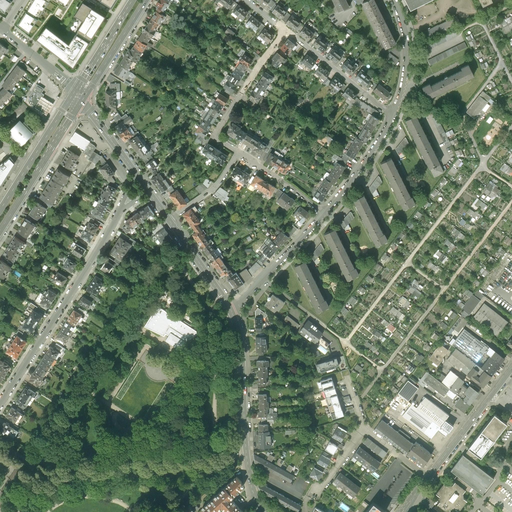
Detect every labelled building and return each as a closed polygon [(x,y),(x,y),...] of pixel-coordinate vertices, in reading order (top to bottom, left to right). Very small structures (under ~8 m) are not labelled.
[(12,3),(7,0),(0,0),(0,10),(4,13),(12,3)] [(56,0),(56,1),(67,8),(71,0),(33,0),(19,23),(21,24),(20,26),(29,33),(49,0),(56,0)] [(159,6),(158,9),(162,12),(164,13),(166,9),(164,9),(168,2),(164,0),(158,0),(156,4),(159,6)] [(234,2),(232,0),(228,0),(224,5),(228,9),(229,8),(234,2)] [(275,3),(270,0),(269,0),(266,4),(271,8),(275,3)] [(332,0),(337,9),(338,13),(349,8),(345,1),(344,0),(332,0)] [(374,0),(368,0),(363,3),(386,49),(396,44),(392,36),(384,20),(377,5),(374,0)] [(406,0),(411,11),(432,1),(431,0),(406,0)] [(475,0),(481,10),(491,5),(488,0),(475,0)] [(105,16),(83,2),(74,16),(83,21),(80,26),(69,43),(47,26),(37,39),(57,54),(60,57),(73,68),(97,30),(105,16)] [(239,5),(234,2),(229,8),(231,10),(232,9),(234,11),(239,5)] [(272,12),(278,4),(277,2),(270,10),(272,12)] [(233,13),(237,17),(244,9),(239,5),(234,11),(233,13)] [(272,12),(276,16),(281,9),(277,6),(272,12)] [(161,14),(162,12),(158,9),(151,19),(160,25),(163,21),(166,17),(161,14)] [(248,13),(244,9),(237,17),(242,20),(243,19),(246,15),(248,13)] [(286,12),(281,9),(276,16),(280,19),(286,12)] [(280,19),(286,23),(291,17),(286,12),(280,19)] [(457,16),(419,35),(423,43),(461,25),(457,16)] [(247,23),(252,27),(257,20),(252,17),(249,21),(247,23)] [(286,23),(290,27),(296,20),(291,17),(286,23)] [(157,30),(160,25),(151,19),(151,20),(150,20),(147,26),(157,32),(158,30),(157,30)] [(261,24),(257,20),(252,27),(256,30),(257,28),(261,24)] [(300,24),(296,20),(290,27),(294,30),(300,24)] [(294,30),(297,32),(302,26),(303,26),(300,24),(294,30)] [(154,37),(157,32),(147,26),(142,33),(150,38),(151,39),(153,36),(154,37)] [(299,34),(304,38),(309,31),(305,27),(304,28),(300,34),(299,34)] [(228,29),(225,33),(231,38),(233,36),(234,34),(228,29)] [(260,36),(264,39),(270,33),(265,29),(260,35),(260,36)] [(421,55),(461,35),(458,29),(418,50),(421,55)] [(313,34),(309,31),(304,38),(308,41),(313,34)] [(147,43),(150,38),(142,33),(138,40),(148,47),(150,48),(152,45),(150,44),(147,43)] [(274,36),(270,33),(264,39),(269,43),(274,36)] [(313,45),(317,49),(323,42),(318,39),(316,41),(313,45)] [(146,50),(148,47),(138,40),(133,47),(142,52),(144,49),(146,50)] [(288,40),(284,44),(293,51),(296,46),(288,40)] [(327,46),(323,42),(317,49),(322,53),(327,46)] [(428,61),(431,66),(467,48),(465,42),(428,61)] [(289,55),(293,51),(284,44),(281,49),(285,52),(289,55)] [(135,62),(142,52),(133,47),(131,51),(129,50),(125,56),(133,61),(135,62)] [(327,57),(331,60),(337,54),(332,50),(328,54),(327,57)] [(277,53),(274,58),(281,64),(285,59),(281,56),(277,53)] [(14,63),(18,58),(13,54),(9,59),(14,63)] [(341,58),(337,54),(331,60),(336,64),(337,63),(341,58)] [(399,60),(390,54),(387,58),(395,64),(399,60)] [(127,70),(133,61),(125,56),(119,65),(127,70)] [(244,56),(240,62),(248,67),(252,61),(244,56)] [(301,63),(306,66),(310,60),(306,57),(301,63)] [(278,68),(281,64),(274,58),(270,62),(278,68)] [(18,64),(36,78),(39,74),(33,70),(29,67),(30,66),(21,60),(18,64)] [(315,64),(310,60),(306,66),(310,70),(314,64),(315,64)] [(341,67),(346,71),(351,65),(346,61),(341,67)] [(240,62),(236,68),(244,73),(248,67),(240,62)] [(319,68),(314,64),(310,70),(315,73),(319,68)] [(18,65),(14,70),(22,76),(25,71),(18,65)] [(134,75),(127,70),(119,65),(114,73),(125,80),(128,76),(132,79),(134,75)] [(355,69),(351,65),(346,71),(350,75),(354,70),(355,69)] [(429,84),(422,87),(427,98),(473,76),(468,65),(461,68),(462,70),(461,71),(447,78),(431,86),(430,86),(429,84)] [(315,73),(320,77),(325,70),(321,66),(319,68),(315,73)] [(236,68),(232,74),(240,79),(244,73),(236,68)] [(14,70),(10,75),(18,81),(22,76),(14,70)] [(330,74),(325,70),(320,77),(324,81),(326,78),(330,74)] [(265,73),(261,79),(269,84),(273,78),(270,76),(266,73),(265,73)] [(356,78),(361,82),(365,77),(360,73),(359,74),(356,78)] [(236,86),(240,79),(232,74),(228,81),(236,86)] [(10,75),(6,80),(14,86),(18,81),(10,75)] [(115,78),(110,75),(106,80),(111,84),(115,78)] [(329,84),(333,88),(339,81),(334,77),(331,82),(329,84)] [(370,80),(365,77),(361,82),(365,86),(369,82),(370,80)] [(331,82),(326,78),(324,81),(322,84),(327,87),(329,84),(331,82)] [(261,79),(257,85),(265,91),(269,84),(261,79)] [(10,91),(14,86),(6,80),(2,86),(5,87),(10,91)] [(232,92),(236,86),(228,81),(224,87),(227,89),(232,92)] [(343,84),(339,81),(333,88),(338,92),(339,90),(343,84)] [(28,103),(33,107),(34,108),(35,109),(42,98),(44,95),(41,93),(44,89),(36,84),(28,97),(31,99),(28,103)] [(373,91),(379,96),(385,89),(379,84),(378,86),(374,91),(373,91)] [(257,85),(253,92),(261,97),(265,91),(257,85)] [(5,87),(0,92),(7,99),(12,94),(10,91),(5,87)] [(105,92),(106,100),(115,99),(115,91),(115,88),(110,89),(110,92),(105,92)] [(342,96),(347,100),(352,93),(348,89),(344,95),(342,96)] [(390,94),(385,89),(379,96),(384,100),(385,99),(389,95),(390,94)] [(491,98),(482,91),(466,112),(475,119),(491,98)] [(257,103),(261,97),(253,92),(249,98),(257,103)] [(357,96),(352,93),(347,100),(351,103),(352,102),(356,97),(357,96)] [(220,95),(215,101),(223,106),(228,100),(220,95)] [(363,103),(356,97),(352,102),(354,104),(354,105),(359,108),(360,107),(364,110),(365,110),(370,113),(373,109),(368,106),(363,102),(363,103)] [(34,109),(36,112),(40,115),(45,118),(53,104),(48,101),(42,98),(35,109),(34,108),(34,109)] [(116,110),(115,99),(106,100),(106,107),(110,107),(110,110),(116,110)] [(219,113),(223,106),(215,101),(211,108),(219,113)] [(427,109),(446,148),(451,146),(432,107),(427,109)] [(211,108),(207,114),(215,119),(219,113),(211,108)] [(373,109),(370,113),(370,114),(372,115),(375,117),(378,112),(373,109)] [(119,119),(121,122),(128,117),(126,114),(121,117),(118,112),(113,116),(116,121),(119,119)] [(211,125),(215,119),(207,114),(203,120),(211,125)] [(372,115),(368,121),(376,126),(379,120),(375,117),(372,115)] [(405,120),(429,168),(439,163),(435,155),(427,139),(420,123),(415,115),(405,120)] [(115,126),(121,134),(128,129),(125,125),(132,120),(129,116),(128,117),(121,122),(115,126)] [(10,136),(21,147),(35,132),(24,121),(23,122),(20,119),(9,131),(12,134),(10,136)] [(203,120),(199,127),(207,132),(211,125),(203,120)] [(368,121),(365,127),(372,131),(376,126),(368,121)] [(234,139),(235,138),(240,129),(232,123),(231,125),(230,125),(228,129),(229,129),(226,134),(234,139)] [(130,127),(128,129),(121,134),(120,134),(124,141),(127,139),(135,133),(130,127)] [(203,138),(207,132),(199,127),(195,133),(199,135),(203,138)] [(365,127),(361,132),(369,137),(372,131),(365,127)] [(235,138),(242,142),(247,134),(240,129),(235,138)] [(75,144),(84,150),(89,142),(89,143),(90,142),(80,136),(75,132),(70,141),(75,144)] [(127,139),(129,141),(137,136),(139,134),(137,132),(135,133),(127,139)] [(365,143),(369,137),(361,132),(358,138),(365,142),(365,143)] [(242,142),(248,146),(253,138),(247,134),(242,142)] [(129,141),(136,151),(143,146),(137,136),(129,141)] [(357,137),(353,143),(361,148),(365,142),(358,138),(357,137)] [(396,148),(399,155),(409,143),(406,138),(405,137),(396,148)] [(258,141),(253,138),(248,146),(253,149),(258,141)] [(271,138),(267,145),(267,146),(266,148),(266,149),(268,150),(269,149),(275,140),(271,138)] [(262,144),(258,141),(253,149),(254,150),(253,151),(261,156),(264,152),(266,149),(266,148),(267,146),(267,145),(263,143),(262,144)] [(82,152),(90,157),(93,152),(96,148),(94,146),(89,143),(89,142),(84,150),(82,152)] [(353,143),(350,149),(357,154),(361,148),(353,143)] [(203,153),(209,157),(214,148),(208,144),(203,153)] [(143,146),(136,151),(141,158),(149,153),(143,146)] [(209,157),(216,161),(221,152),(214,148),(209,157)] [(354,159),(357,154),(350,149),(346,154),(350,157),(354,159)] [(79,157),(69,151),(61,164),(71,170),(73,171),(77,165),(75,163),(79,157)] [(151,151),(149,153),(141,158),(146,165),(153,160),(150,155),(153,153),(151,151)] [(101,156),(93,152),(90,157),(88,160),(96,164),(98,161),(101,156)] [(227,156),(221,152),(216,161),(222,165),(227,156)] [(265,162),(271,166),(277,158),(270,154),(269,155),(265,162)] [(344,167),(350,157),(346,154),(345,154),(342,159),(335,154),(332,158),(338,162),(337,163),(344,167)] [(10,156),(0,166),(0,186),(15,163),(10,156)] [(271,166),(278,170),(283,162),(277,158),(271,166)] [(381,163),(403,209),(415,203),(412,198),(412,196),(410,197),(403,182),(395,165),(391,158),(381,163)] [(146,165),(152,174),(155,172),(154,169),(158,166),(153,160),(146,165)] [(290,166),(283,162),(278,170),(284,174),(290,166)] [(337,163),(334,169),(341,174),(345,168),(344,167),(337,163)] [(444,172),(439,163),(429,168),(434,177),(444,172)] [(504,163),(499,170),(504,173),(508,167),(504,163)] [(100,169),(103,173),(110,168),(107,164),(100,169)] [(231,174),(238,178),(243,170),(236,166),(231,174)] [(113,173),(110,168),(103,173),(106,178),(111,175),(113,173)] [(51,179),(52,179),(64,186),(70,177),(58,169),(55,174),(51,179)] [(334,169),(330,175),(338,180),(341,174),(334,169)] [(249,174),(243,170),(238,178),(244,183),(248,177),(249,174)] [(156,187),(157,186),(164,181),(159,174),(158,175),(155,172),(152,174),(155,177),(151,180),(156,187)] [(115,181),(111,175),(106,178),(109,182),(108,185),(112,187),(115,181)] [(334,185),(338,180),(330,175),(326,181),(333,185),(334,185)] [(369,188),(372,194),(382,182),(379,176),(378,175),(369,188)] [(251,184),(257,188),(263,180),(256,176),(251,184)] [(202,184),(207,189),(211,181),(206,178),(202,184)] [(45,188),(46,188),(58,196),(64,186),(52,179),(49,183),(45,188)] [(165,180),(164,181),(157,186),(162,193),(166,190),(170,187),(170,186),(165,180)] [(269,184),(263,180),(257,188),(264,192),(269,184)] [(325,180),(322,185),(329,190),(333,185),(326,181),(325,180)] [(486,187),(491,191),(494,187),(489,182),(486,187)] [(195,188),(200,194),(207,189),(202,184),(201,183),(195,188)] [(275,188),(269,184),(264,192),(270,196),(272,193),(275,188)] [(108,185),(105,190),(113,194),(116,189),(112,187),(108,185)] [(322,185),(318,191),(326,196),(329,190),(322,185)] [(171,186),(170,186),(170,187),(166,190),(170,195),(175,192),(171,186)] [(218,197),(223,202),(224,200),(227,201),(229,198),(227,196),(229,193),(220,187),(212,196),(216,200),(218,197)] [(52,205),(58,196),(46,188),(43,193),(39,197),(52,205)] [(278,189),(278,190),(275,195),(280,198),(284,193),(278,189)] [(110,200),(113,194),(105,190),(102,196),(110,200)] [(169,196),(174,203),(182,197),(177,190),(175,192),(170,195),(169,196)] [(322,202),(326,196),(318,191),(315,197),(322,202)] [(277,202),(287,210),(295,201),(292,198),(292,199),(284,193),(280,198),(277,202)] [(354,199),(376,245),(388,240),(385,235),(384,233),(383,233),(376,219),(368,202),(364,194),(354,199)] [(107,206),(110,200),(102,196),(99,202),(107,206)] [(187,204),(182,197),(174,203),(179,209),(187,204)] [(36,202),(29,214),(36,219),(39,221),(46,209),(42,206),(36,202)] [(104,212),(107,206),(99,202),(96,208),(104,212)] [(148,205),(143,208),(148,216),(149,217),(153,214),(148,205)] [(183,213),(188,221),(196,215),(190,207),(183,213)] [(300,219),(299,221),(302,224),(310,214),(300,207),(294,215),(298,218),(298,217),(300,219)] [(101,220),(104,212),(96,208),(95,208),(92,214),(97,217),(97,218),(101,220)] [(145,218),(148,216),(143,208),(138,212),(145,222),(147,221),(145,218)] [(341,223),(344,229),(354,217),(352,212),(350,211),(341,223)] [(143,223),(145,222),(138,212),(133,215),(138,223),(139,224),(142,222),(143,223)] [(133,227),(138,223),(133,215),(127,219),(133,227)] [(200,221),(196,215),(188,221),(194,229),(199,226),(197,223),(200,221)] [(25,219),(18,232),(28,238),(29,239),(30,239),(31,236),(30,235),(33,230),(35,231),(37,227),(25,219)] [(133,228),(133,227),(127,219),(126,220),(125,222),(126,225),(123,227),(126,232),(133,228)] [(88,223),(85,229),(94,235),(98,227),(92,224),(89,222),(88,223)] [(155,234),(163,228),(159,222),(154,225),(157,228),(153,231),(155,234)] [(297,229),(292,225),(285,233),(290,237),(297,229)] [(205,235),(199,226),(194,229),(195,231),(192,234),(197,240),(205,235)] [(155,234),(161,242),(166,240),(170,237),(163,228),(155,234)] [(90,242),(94,235),(85,229),(81,237),(90,242)] [(325,234),(348,280),(359,274),(356,269),(356,267),(355,268),(347,253),(339,237),(335,229),(325,234)] [(282,232),(277,237),(284,243),(288,238),(282,232)] [(209,241),(205,235),(197,240),(201,247),(209,241)] [(15,237),(9,246),(19,253),(25,244),(25,243),(15,237)] [(119,237),(114,245),(126,252),(131,244),(119,237)] [(280,248),(284,243),(277,237),(273,242),(279,247),(280,248)] [(29,239),(28,238),(25,243),(25,244),(31,248),(34,242),(30,239),(29,239)] [(448,247),(451,243),(448,240),(446,238),(442,243),(444,245),(445,244),(448,247)] [(201,247),(206,254),(214,248),(209,241),(201,247)] [(272,241),(267,247),(274,253),(279,247),(273,242),(272,241)] [(179,250),(174,243),(171,246),(175,252),(179,250)] [(311,255),(314,261),(324,249),(322,244),(320,243),(311,255)] [(72,252),(80,257),(83,253),(84,254),(86,250),(77,245),(72,252)] [(121,259),(126,252),(114,245),(109,252),(116,256),(121,259)] [(14,261),(19,253),(9,246),(3,255),(10,259),(13,261),(14,261)] [(270,258),(274,253),(267,247),(263,252),(264,253),(269,257),(270,258)] [(219,255),(214,248),(206,254),(211,260),(219,255)] [(261,266),(269,257),(264,253),(256,262),(261,266)] [(211,260),(216,267),(224,262),(219,255),(211,260)] [(439,260),(443,264),(448,258),(443,255),(439,260)] [(116,256),(113,260),(120,265),(123,261),(121,259),(116,256)] [(62,266),(71,271),(76,263),(75,262),(68,257),(62,266)] [(120,265),(113,260),(108,257),(106,260),(113,264),(112,265),(116,268),(117,266),(118,266),(119,266),(120,265)] [(10,259),(6,265),(11,267),(11,268),(15,262),(14,261),(13,261),(10,259)] [(0,260),(0,277),(3,279),(11,267),(6,265),(0,260)] [(101,268),(108,273),(112,265),(113,264),(106,260),(101,268)] [(295,267),(318,312),(329,307),(326,301),(326,300),(325,300),(317,285),(309,269),(305,261),(295,267)] [(228,268),(224,262),(216,267),(222,276),(225,273),(226,275),(230,272),(231,271),(229,267),(228,268)] [(261,267),(261,266),(256,262),(247,271),(251,276),(254,274),(254,273),(257,272),(256,271),(259,269),(258,268),(261,267)] [(246,269),(238,275),(244,283),(249,279),(248,278),(251,276),(247,271),(246,269)] [(67,278),(57,271),(51,280),(58,285),(59,284),(62,286),(67,278)] [(232,275),(230,272),(226,275),(228,277),(227,278),(235,289),(244,283),(238,275),(236,272),(232,275)] [(95,275),(90,282),(99,288),(103,282),(100,280),(101,278),(95,275)] [(96,293),(99,288),(90,282),(85,289),(91,293),(93,291),(96,293)] [(48,288),(43,295),(52,300),(56,294),(48,288)] [(417,298),(421,293),(416,289),(412,294),(417,298)] [(464,293),(469,298),(473,294),(467,289),(464,293)] [(474,296),(480,301),(484,296),(477,291),(474,296)] [(39,305),(40,303),(39,302),(43,295),(40,293),(34,302),(39,305)] [(100,299),(91,294),(89,297),(98,302),(100,299)] [(47,308),(52,300),(43,295),(39,302),(40,303),(47,308)] [(91,301),(82,295),(77,302),(88,309),(91,305),(89,304),(91,301)] [(273,295),(265,305),(276,313),(284,303),(273,295)] [(461,309),(469,315),(480,301),(474,296),(472,295),(461,309)] [(348,302),(353,305),(356,300),(351,297),(348,302)] [(484,304),(473,318),(497,336),(508,322),(484,304)] [(189,340),(199,333),(190,327),(191,325),(184,321),(183,322),(175,318),(172,316),(173,314),(166,310),(165,311),(158,307),(145,327),(164,336),(165,334),(169,336),(173,330),(187,339),(189,340)] [(258,307),(255,311),(255,318),(262,318),(264,318),(264,312),(258,307)] [(398,311),(393,307),(389,311),(395,316),(398,311)] [(73,309),(69,315),(77,320),(81,314),(73,309)] [(31,314),(28,319),(36,324),(42,316),(33,310),(31,314)] [(69,315),(66,320),(74,325),(77,320),(69,315)] [(296,330),(300,325),(287,315),(283,320),(296,330)] [(31,333),(36,324),(28,319),(22,327),(26,329),(31,333)] [(66,320),(63,325),(71,330),(74,325),(66,320)] [(308,320),(301,329),(303,330),(301,333),(315,343),(322,333),(316,328),(317,327),(308,320)] [(63,325),(59,330),(67,335),(71,330),(63,325)] [(22,327),(21,326),(15,335),(16,336),(20,338),(26,329),(22,327)] [(449,342),(452,338),(450,336),(454,331),(451,329),(444,338),(449,342)] [(477,364),(485,352),(489,348),(464,329),(452,345),(456,349),(477,364)] [(63,342),(67,335),(59,330),(55,336),(60,339),(63,342)] [(187,339),(173,330),(169,336),(166,340),(181,349),(187,339)] [(63,342),(60,339),(58,342),(64,346),(69,338),(72,340),(73,339),(67,335),(63,342)] [(16,336),(11,344),(21,350),(26,342),(20,338),(16,336)] [(60,349),(58,351),(55,356),(57,358),(56,358),(58,360),(65,349),(56,343),(55,345),(60,349)] [(16,358),(21,350),(11,344),(6,352),(16,358)] [(441,344),(430,359),(439,366),(444,358),(449,350),(441,344)] [(49,346),(45,352),(54,358),(55,356),(58,351),(49,346)] [(485,352),(491,356),(501,364),(505,359),(489,348),(485,352)] [(477,364),(456,349),(448,360),(468,375),(474,367),(477,364)] [(45,352),(41,359),(50,364),(54,358),(45,352)] [(482,368),(485,370),(492,376),(501,364),(491,356),(482,368)] [(336,358),(318,364),(320,373),(335,368),(335,367),(339,365),(336,358)] [(0,368),(6,372),(10,366),(7,364),(8,363),(3,360),(3,361),(0,359),(0,368)] [(41,359),(37,364),(46,370),(50,364),(41,359)] [(258,366),(258,371),(267,370),(267,366),(269,366),(269,361),(266,361),(256,361),(257,366),(258,366)] [(37,364),(33,370),(42,376),(46,370),(37,364)] [(484,387),(492,376),(485,370),(480,377),(477,374),(480,371),(474,367),(468,375),(484,387)] [(36,385),(42,376),(33,370),(29,377),(30,378),(28,380),(36,385)] [(446,394),(450,389),(442,383),(436,378),(427,371),(418,383),(424,388),(427,383),(445,397),(446,394)] [(446,377),(442,383),(450,389),(459,377),(451,371),(446,377)] [(440,373),(436,378),(442,383),(446,377),(440,373)] [(321,381),(323,389),(334,385),(332,377),(321,381)] [(465,381),(459,377),(450,389),(457,394),(461,398),(469,388),(463,384),(465,381)] [(337,393),(334,385),(323,389),(326,396),(337,393)] [(407,401),(415,390),(407,385),(399,395),(407,401)] [(25,386),(20,394),(29,399),(31,395),(32,396),(34,392),(25,386)] [(469,388),(461,398),(471,405),(481,391),(475,386),(473,388),(470,386),(469,388)] [(454,399),(457,394),(450,389),(446,394),(454,399)] [(339,400),(337,393),(326,396),(328,404),(339,400)] [(24,407),(29,399),(20,394),(15,401),(24,407)] [(426,397),(417,409),(441,427),(446,421),(450,416),(426,397)] [(465,412),(471,405),(461,398),(456,405),(465,412)] [(342,408),(339,400),(328,404),(331,411),(342,408)] [(19,405),(15,410),(20,413),(23,415),(25,412),(22,410),(23,408),(19,405)] [(439,430),(441,427),(417,409),(412,405),(403,417),(425,434),(424,434),(432,440),(439,430)] [(14,422),(20,413),(15,410),(10,407),(4,416),(13,421),(14,422)] [(261,416),(261,425),(268,425),(268,423),(273,423),(273,420),(277,420),(277,413),(272,413),(272,408),(268,408),(267,408),(267,416),(261,416)] [(345,415),(342,408),(331,411),(333,419),(345,415)] [(469,450),(478,457),(480,458),(492,443),(506,424),(493,415),(467,449),(469,450)] [(414,445),(382,420),(374,430),(406,455),(414,445)] [(446,421),(441,427),(449,433),(454,426),(446,421)] [(11,427),(3,422),(0,425),(0,431),(6,435),(11,427)] [(18,431),(11,427),(6,435),(12,440),(18,431)] [(449,433),(441,427),(439,430),(446,436),(449,433)] [(347,434),(337,428),(332,436),(342,442),(347,434)] [(268,441),(268,431),(260,431),(260,441),(262,441),(268,441)] [(386,453),(367,438),(363,443),(383,458),(386,453)] [(270,440),(268,441),(262,441),(262,447),(259,447),(258,448),(258,451),(265,451),(265,448),(270,448),(270,440)] [(339,447),(330,441),(325,450),(335,455),(339,447)] [(416,442),(414,445),(406,455),(423,467),(432,455),(416,442)] [(358,461),(365,452),(360,447),(353,457),(358,461)] [(469,450),(464,457),(473,464),(478,457),(469,450)] [(363,465),(370,455),(365,452),(358,461),(363,465)] [(266,461),(254,454),(255,463),(259,465),(260,465),(261,466),(272,472),(283,478),(290,482),(294,476),(290,474),(286,471),(280,468),(275,466),(271,463),(266,461)] [(270,454),(266,461),(271,463),(274,457),(270,454)] [(331,460),(322,454),(317,463),(327,468),(331,460)] [(368,468),(375,459),(370,455),(363,465),(368,468)] [(464,457),(462,456),(450,472),(458,477),(471,487),(482,495),(494,480),(473,464),(464,457)] [(279,458),(275,466),(280,468),(284,461),(279,458)] [(382,463),(375,459),(368,468),(375,473),(382,463)] [(289,465),(286,471),(290,474),(294,467),(289,465)] [(7,511),(6,495),(22,470),(17,466),(1,491),(0,494),(0,511),(7,511)] [(324,473),(314,467),(310,475),(319,481),(324,473)] [(339,487),(346,477),(341,473),(334,483),(339,487)] [(240,511),(230,500),(242,489),(239,486),(242,483),(236,477),(201,510),(202,511),(217,511),(221,509),(224,511),(240,511)] [(344,490),(351,481),(346,477),(339,487),(344,490)] [(458,477),(454,482),(464,490),(467,492),(471,487),(458,477)] [(349,494),(356,484),(351,481),(344,490),(349,494)] [(446,485),(443,483),(435,493),(439,496),(439,502),(437,505),(445,511),(447,511),(450,510),(451,508),(455,508),(458,511),(466,501),(463,499),(463,492),(464,490),(454,482),(452,485),(446,485)] [(272,490),(258,483),(260,492),(297,511),(301,506),(290,500),(272,490)] [(361,488),(356,484),(349,494),(354,498),(361,488)] [(384,511),(385,511),(373,502),(370,506),(365,511),(384,511)]
